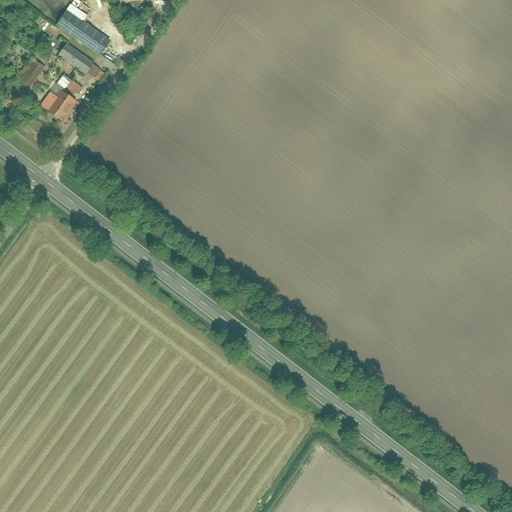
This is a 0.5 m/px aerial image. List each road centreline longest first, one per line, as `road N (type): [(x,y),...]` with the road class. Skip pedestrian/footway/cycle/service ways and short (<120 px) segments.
road 1 (primary): [(476,511),(44,180)]
road 2 (unclassified): [(173,0),(44,180)]
